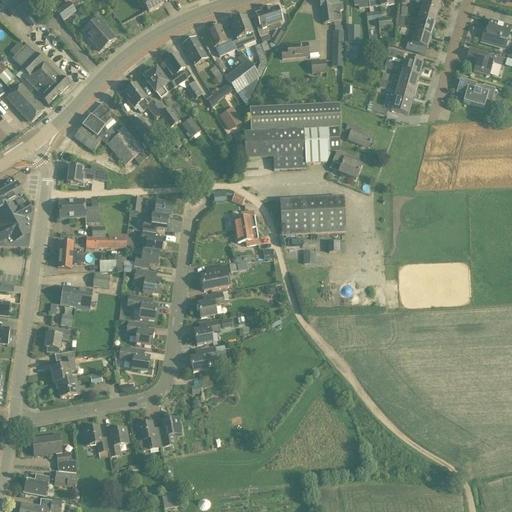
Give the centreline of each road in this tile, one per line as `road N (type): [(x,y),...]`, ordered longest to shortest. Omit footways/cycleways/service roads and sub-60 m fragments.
road 1 (track): [(244,193),(264,210),(297,311),(317,344),(390,428),(459,476),(472,511)]
road 2 (residential): [(13,417),(138,396),(161,380),(197,199)]
road 3 (secondary): [(31,145),(144,41),(244,0)]
road 4 (tertiary): [(13,417),(45,198)]
road 5 (residential): [(45,198),(225,187),(244,193)]
road 6 (residential): [(431,118),(465,0)]
